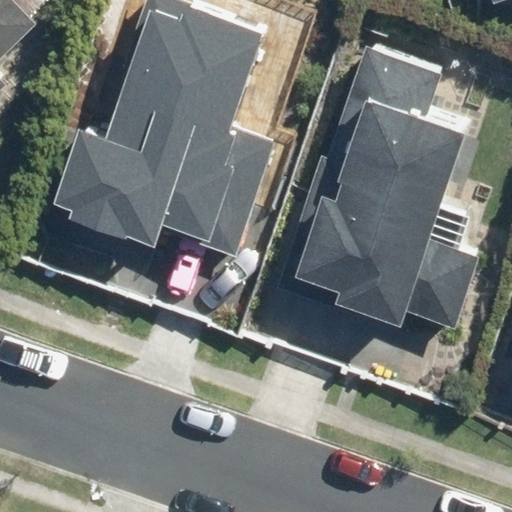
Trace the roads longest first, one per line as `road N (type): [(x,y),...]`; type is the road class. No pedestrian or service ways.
road 1 (residential): [(168,447),(354,511)]
road 2 (residential): [(0,386),(168,447)]
